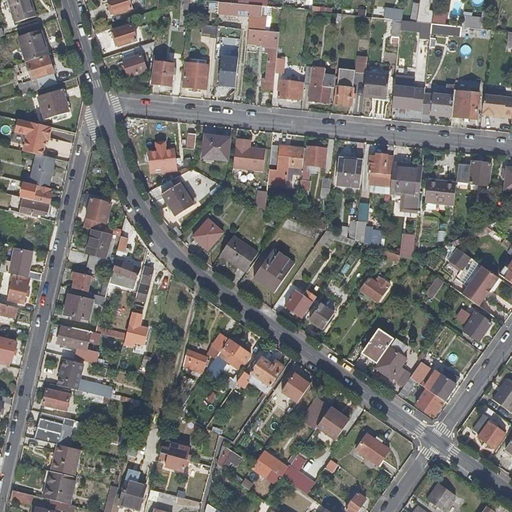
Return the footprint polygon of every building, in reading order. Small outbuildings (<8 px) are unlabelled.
[(35,18),(29,0),(7,0),(15,24),(35,18)] [(133,9),(129,0),(109,0),(111,3),(108,4),(109,7),(108,7),(111,16),(133,9)] [(423,0),(422,5),(420,5),(419,12),(424,13),(424,14),(430,15),(431,0),(423,0)] [(261,18),(262,7),(255,6),(249,5),(240,4),(223,2),(219,2),(218,15),(248,17),(249,17),(251,17),(261,18)] [(419,12),(420,5),(412,3),(410,22),(417,23),(418,18),(419,12)] [(402,21),(404,12),(392,11),(391,20),(402,21)] [(445,25),(447,14),(436,13),(434,23),(445,25)] [(260,32),(261,18),(251,17),(249,31),(260,32)] [(481,24),(481,19),(464,17),(462,28),(484,30),(485,28),(485,25),(481,24)] [(165,30),(166,21),(163,20),(157,20),(156,29),(165,30)] [(406,44),(408,22),(402,21),(402,23),(400,43),(406,44)] [(400,43),(402,23),(394,23),(392,44),(400,44),(400,43)] [(218,36),(219,27),(187,24),(186,32),(211,35),(218,36)] [(137,41),(132,26),(114,32),(115,34),(113,35),(114,39),(113,39),(116,48),(137,41)] [(460,27),(431,26),(431,35),(460,36),(460,27)] [(490,42),(492,31),(485,30),(484,30),(462,28),(461,36),(484,38),(484,41),(490,42)] [(260,39),(261,32),(260,32),(249,31),(248,41),(261,43),(262,39),(260,39)] [(279,47),(280,34),(261,32),(260,39),(262,39),(270,40),(269,46),(271,46),(279,47)] [(48,57),(44,45),(40,33),(17,40),(25,64),(48,57)] [(216,51),(218,36),(211,35),(209,50),(216,51)] [(141,54),(154,50),(155,42),(135,49),(137,55),(141,54)] [(276,76),(277,59),(279,47),(271,46),(267,82),(275,83),(276,76)] [(153,63),(154,50),(141,54),(142,56),(147,71),(152,70),(153,63)] [(147,71),(142,56),(124,62),(124,65),(122,65),(123,72),(126,71),(128,77),(147,72),(147,71)] [(367,71),(368,58),(357,57),(356,73),(366,74),(367,71)] [(47,76),(45,71),(52,69),(48,58),(27,65),(32,81),(37,80),(47,76)] [(172,86),(174,67),(173,65),(155,63),(153,80),(153,84),(171,86),(172,86)] [(207,90),(210,66),(186,63),(183,88),(207,90)] [(334,87),(336,76),(336,75),(331,75),(325,75),(326,68),(307,66),(305,82),(311,82),(310,101),(330,103),(331,89),(334,89),(334,87)] [(353,95),(354,89),(353,89),(355,71),(340,70),(339,76),(338,88),(336,104),(352,106),(353,98),(353,95)] [(388,90),(390,74),(390,73),(387,73),(367,71),(366,74),(364,95),(375,96),(375,94),(388,95),(388,90)] [(57,85),(53,74),(47,76),(37,80),(39,90),(57,85)] [(39,90),(37,80),(32,81),(18,86),(21,96),(39,90)] [(303,99),(305,83),(281,81),(278,98),(297,100),(298,99),(303,99)] [(274,90),(275,83),(267,82),(265,82),(265,89),(274,90)] [(414,110),(416,89),(395,86),(393,108),(414,110)] [(452,117),(455,97),(436,95),(436,88),(434,88),(433,95),(425,94),(423,111),(423,114),(452,117)] [(423,111),(425,94),(425,89),(416,89),(414,110),(423,111)] [(69,114),(62,91),(38,98),(45,121),(69,114)] [(477,119),(480,94),(455,91),(455,97),(452,117),(477,119)] [(247,103),(249,93),(242,93),(240,102),(247,103)] [(511,115),(511,100),(485,98),(483,115),(495,116),(495,114),(511,115)] [(17,116),(16,106),(6,107),(7,117),(17,116)] [(42,157),(46,141),(48,141),(51,128),(17,120),(14,133),(26,136),(22,152),(36,156),(42,157)] [(195,149),(196,134),(189,134),(188,149),(195,149)] [(228,161),(230,138),(206,136),(203,158),(228,161)] [(263,171),(265,149),(249,148),(250,140),(236,139),(233,168),(263,171)] [(278,166),(280,146),(272,145),(270,165),(278,166)] [(286,190),(288,167),(302,169),(303,165),(305,149),(280,146),(278,166),(278,170),(269,170),(268,188),(275,189),(286,190)] [(325,168),(327,149),(308,147),(308,149),(306,165),(308,165),(325,168)] [(179,163),(178,158),(175,159),(174,150),(149,153),(151,173),(161,172),(161,170),(176,168),(176,163),(179,163)] [(385,174),(387,156),(377,155),(376,157),(371,157),(369,173),(385,174)] [(47,189),(54,160),(42,157),(36,156),(30,184),(37,186),(47,189)] [(391,183),(393,163),(394,157),(387,156),(385,174),(384,183),(391,183)] [(361,187),(364,158),(355,157),(355,161),(340,159),(338,185),(361,187)] [(489,186),(491,164),(472,162),(472,165),(459,164),(457,182),(489,186)] [(420,195),(422,171),(402,170),(402,164),(393,163),(391,183),(390,192),(420,195)] [(173,179),(193,170),(193,164),(171,176),(173,179)] [(309,181),(310,172),(307,172),(302,171),(301,180),(309,181)] [(329,199),(332,177),(322,176),(319,198),(329,199)] [(309,191),(310,181),(309,181),(301,180),(300,190),(309,191)] [(454,205),(457,182),(428,180),(426,203),(454,205)] [(33,201),(37,186),(30,184),(22,183),(18,198),(33,201)] [(195,206),(180,184),(163,195),(178,217),(195,206)] [(49,205),(51,195),(48,194),(49,189),(47,189),(37,186),(33,201),(35,202),(49,205)] [(274,201),(275,189),(268,188),(267,194),(266,201),(274,201)] [(88,212),(91,200),(92,197),(82,195),(79,209),(88,212)] [(106,224),(111,205),(103,203),(91,200),(88,212),(86,219),(98,222),(106,224)] [(47,215),(48,207),(34,204),(34,207),(31,217),(38,219),(39,216),(46,218),(47,215)] [(31,217),(34,207),(28,205),(27,207),(25,216),(26,216),(31,217)] [(24,223),(26,216),(25,216),(12,213),(10,220),(24,223)] [(96,232),(98,222),(86,219),(84,229),(93,231),(96,232)] [(208,250),(223,233),(208,220),(193,237),(208,250)] [(326,228),(326,225),(314,221),(312,226),(326,231),(326,228)] [(42,248),(47,226),(27,222),(22,243),(42,248)] [(362,243),(364,223),(357,222),(356,233),(355,241),(356,241),(362,243)] [(461,235),(462,225),(452,224),(451,234),(461,235)] [(182,234),(177,228),(172,231),(178,238),(182,234)] [(120,238),(121,233),(105,229),(104,234),(112,236),(115,236),(120,238)] [(108,250),(112,236),(104,234),(96,232),(93,231),(87,255),(91,256),(109,260),(109,258),(106,257),(108,250)] [(348,238),(334,234),(332,238),(346,243),(348,238)] [(116,252),(120,238),(115,236),(112,251),(116,252)] [(253,260),(258,253),(234,236),(221,255),(245,272),(246,271),(248,272),(255,262),(253,260)] [(126,259),(128,250),(126,249),(128,240),(120,238),(116,252),(115,256),(126,259)] [(511,250),(511,247),(511,244),(505,239),(502,244),(511,250)] [(415,242),(415,241),(408,241),(406,257),(414,260),(415,246),(415,242)] [(421,256),(422,247),(415,246),(414,260),(421,256)] [(275,292),(295,264),(274,249),(254,278),(275,292)] [(463,270),(471,258),(459,249),(450,261),(463,270)] [(27,271),(31,253),(16,250),(13,263),(0,259),(0,272),(15,276),(24,278),(30,279),(40,282),(41,282),(41,281),(40,281),(41,275),(27,271)] [(397,262),(399,257),(385,251),(382,256),(396,262),(397,262)] [(106,272),(109,260),(91,256),(88,268),(92,269),(106,272)] [(381,268),(386,262),(381,258),(375,266),(379,268),(381,269),(381,268)] [(137,282),(141,270),(117,261),(112,273),(137,282)] [(511,283),(511,263),(503,276),(503,277),(511,283)] [(479,307),(499,278),(483,266),(463,295),(479,307)] [(146,298),(153,270),(144,268),(136,300),(145,303),(146,298)] [(105,279),(106,272),(92,269),(90,275),(105,279)] [(84,291),(87,277),(74,274),(72,283),(74,284),(72,288),(84,291)] [(439,288),(444,282),(437,277),(425,295),(429,297),(432,292),(433,292),(437,287),(439,288)] [(378,302),(387,290),(375,282),(369,278),(361,291),(372,298),(378,302)] [(105,298),(107,289),(109,280),(105,279),(100,297),(105,298)] [(391,285),(381,279),(380,281),(377,279),(375,282),(387,290),(391,285)] [(23,305),(25,297),(28,298),(29,293),(27,292),(28,284),(13,280),(8,301),(23,305)] [(114,302),(117,292),(107,289),(105,298),(104,300),(114,302)] [(85,299),(86,293),(72,290),(71,296),(85,299)] [(312,303),(315,298),(316,297),(315,296),(307,291),(303,296),(296,291),(286,306),(296,313),(302,317),(311,304),(312,303)] [(103,306),(104,300),(105,298),(100,297),(86,293),(85,299),(94,302),(94,304),(103,306)] [(89,321),(94,304),(94,302),(85,299),(71,296),(69,295),(65,316),(73,318),(73,321),(79,323),(80,319),(89,321)] [(0,315),(14,318),(17,309),(0,304),(0,315)] [(323,329),(334,313),(321,304),(311,318),(310,319),(311,320),(323,329)] [(480,342),(492,323),(477,313),(474,317),(464,310),(458,318),(468,326),(464,331),(480,342)] [(113,323),(114,320),(100,317),(98,328),(102,330),(103,324),(110,326),(111,323),(113,323)] [(403,334),(412,321),(408,319),(399,332),(403,334)] [(154,349),(158,333),(150,331),(146,330),(129,326),(128,331),(125,341),(125,342),(154,349)] [(87,342),(90,332),(73,328),(72,331),(61,328),(58,344),(78,349),(75,360),(96,365),(98,353),(85,350),(87,342)] [(111,337),(112,332),(102,330),(98,328),(96,334),(99,335),(111,337)] [(125,341),(128,331),(121,329),(118,339),(125,341)] [(376,360),(386,344),(368,331),(356,348),(368,356),(374,361),(376,360)] [(97,345),(99,335),(96,334),(90,332),(87,342),(97,345)] [(220,353),(228,341),(220,336),(212,348),(220,353)] [(11,362),(16,343),(0,339),(0,359),(1,360),(11,362)] [(402,356),(407,348),(396,340),(390,348),(402,356)] [(242,369),(251,356),(228,341),(220,353),(228,360),(227,362),(232,366),(234,363),(242,369)] [(406,359),(402,356),(390,348),(389,349),(376,367),(375,368),(376,369),(392,380),(393,378),(404,363),(406,359)] [(207,367),(210,362),(207,361),(208,359),(187,352),(183,367),(203,374),(205,367),(207,367)] [(148,370),(151,359),(144,357),(141,368),(148,370)] [(270,387),(284,367),(275,361),(272,365),(262,359),(251,375),(270,387)] [(77,385),(79,376),(83,377),(84,373),(82,372),(83,365),(64,360),(58,386),(64,388),(76,391),(100,397),(102,391),(77,385)] [(423,379),(431,368),(421,362),(410,378),(417,382),(427,389),(444,401),(460,378),(447,369),(441,378),(435,385),(433,384),(432,385),(430,384),(423,379)] [(242,369),(234,363),(232,366),(241,371),(242,369)] [(398,379),(408,365),(404,363),(393,378),(395,378),(396,379),(397,379),(398,379)] [(272,388),(270,387),(251,375),(246,371),(237,383),(246,389),(250,383),(264,393),(259,401),(262,403),(272,388)] [(435,385),(441,378),(436,374),(430,384),(432,385),(433,384),(435,385)] [(297,403),(310,386),(295,375),(288,384),(282,393),(297,403)] [(232,390),(237,384),(230,378),(225,385),(232,390)] [(407,397),(417,382),(410,378),(399,393),(405,398),(407,397)] [(511,410),(511,383),(508,381),(494,400),(511,413),(511,410)] [(63,394),(64,390),(64,388),(58,386),(51,385),(50,391),(63,394)] [(435,415),(444,401),(427,389),(423,395),(419,400),(416,405),(432,416),(435,415)] [(66,412),(71,392),(64,390),(63,394),(50,391),(46,390),(43,406),(46,407),(46,409),(53,411),(54,409),(66,412)] [(100,397),(76,391),(74,397),(83,399),(91,401),(113,407),(114,400),(100,397)] [(89,408),(91,401),(83,399),(82,406),(89,408)] [(309,427),(324,406),(317,401),(302,422),(309,427)] [(178,414),(182,408),(183,407),(174,403),(172,411),(178,414)] [(319,426),(330,410),(324,406),(309,427),(315,431),(317,429),(319,426)] [(184,418),(188,411),(182,408),(178,414),(184,418)] [(337,440),(350,422),(331,409),(330,410),(319,426),(337,440)] [(506,434),(496,428),(500,423),(484,412),(476,425),(473,428),(472,429),(480,434),(480,435),(478,437),(485,442),(494,449),(506,434)] [(59,446),(64,425),(65,419),(41,414),(38,427),(37,431),(35,440),(56,445),(59,446)] [(256,432),(262,424),(259,421),(252,430),(256,432)] [(337,440),(319,426),(317,429),(335,443),(337,440)] [(377,468),(389,452),(381,446),(376,442),(367,436),(355,453),(377,468)] [(186,461),(190,449),(172,444),(170,451),(167,451),(166,456),(186,461)] [(74,477),(80,451),(67,448),(59,446),(56,445),(54,455),(57,456),(53,473),(74,477)] [(241,459),(227,450),(222,447),(218,464),(226,469),(231,463),(236,467),(241,459)] [(288,469),(264,452),(258,460),(265,465),(271,470),(282,478),(288,469)] [(183,474),(186,461),(166,456),(164,462),(167,462),(165,469),(183,474)] [(259,474),(265,465),(258,460),(252,469),(259,474)] [(332,473),(337,465),(331,461),(325,469),(329,472),(330,472),(332,473)] [(265,479),(271,470),(265,465),(259,474),(265,479)] [(313,487),(288,469),(282,478),(298,489),(307,495),(313,487)] [(70,504),(73,491),(76,478),(74,477),(53,473),(50,472),(43,498),(70,504)] [(140,511),(146,487),(127,482),(121,506),(140,511)] [(442,511),(444,511),(455,497),(438,484),(426,500),(442,511)] [(303,501),(307,495),(298,489),(294,495),(303,501)] [(31,506),(33,496),(15,492),(12,491),(10,500),(31,506)] [(162,501),(164,494),(151,491),(149,498),(162,501)] [(347,511),(357,511),(366,501),(357,494),(346,511),(347,511)] [(63,511),(65,504),(52,501),(50,508),(63,511)]
